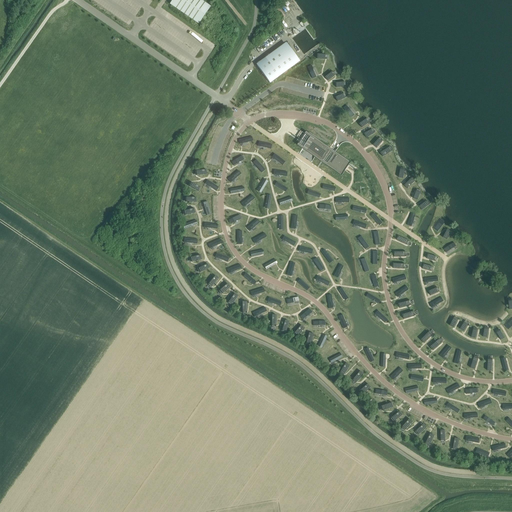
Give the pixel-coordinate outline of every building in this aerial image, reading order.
[(172,0),(170,5),(199,25),(211,7),(200,0),(172,0)] [(269,83),(279,76),(298,61),(291,52),(286,44),(281,48),(256,66),(269,83)] [(315,67),(309,70),(313,79),(318,77),(315,67)] [(332,73),(325,77),(328,81),(334,76),(332,73)] [(347,106),(343,108),(351,118),(355,115),(347,106)] [(274,131),(284,123),(278,117),(269,125),(274,131)] [(366,120),(359,124),(362,128),(369,123),(366,120)] [(310,137),(303,147),(341,173),(348,163),(310,137)] [(379,139),(373,145),(377,148),(382,142),(379,139)] [(389,148),(380,153),(383,157),(391,152),(389,148)] [(274,154),(272,157),(283,166),(285,162),(274,154)] [(242,156),(231,162),(234,166),(244,160),(242,156)] [(256,160),(253,163),(262,173),(265,170),(256,160)] [(238,171),(228,179),(231,183),(241,174),(238,171)] [(264,179),(258,190),(262,192),(268,181),(264,179)] [(411,179),(404,186),(408,189),(415,182),(411,179)] [(207,180),(205,184),(216,191),(219,188),(207,180)] [(277,182),(274,186),(284,192),(286,188),(277,182)] [(191,183),(189,187),(198,192),(200,188),(191,183)] [(252,195),(241,204),(244,207),(255,199),(252,195)] [(207,202),(203,203),(207,216),(211,214),(207,202)] [(426,202),(419,207),(422,210),(429,205),(426,202)] [(374,213),(371,216),(378,225),(381,222),(374,213)] [(412,213),(407,225),(411,227),(416,214),(412,213)] [(239,215),(228,218),(229,224),(240,220),(239,215)] [(257,219),(246,228),(249,231),(260,223),(257,219)] [(441,220),(434,229),(437,232),(445,222),(441,220)] [(194,221),(183,225),(184,229),(196,225),(194,221)] [(354,221),(353,225),(365,229),(367,225),(354,221)] [(264,233),(252,240),(255,244),(266,237),(264,233)] [(284,236),(282,240),(294,246),(296,243),(284,236)] [(361,236),(357,239),(365,250),(369,247),(361,236)] [(399,236),(397,240),(407,245),(408,241),(399,236)] [(220,239),(208,245),(210,249),(222,243),(220,239)] [(454,243),(444,249),(446,253),(456,247),(454,243)] [(326,251),(322,254),(330,264),(333,261),(326,251)] [(216,253),(215,258),(227,262),(229,258),(216,253)] [(317,258),(312,261),(319,271),(324,268),(317,258)] [(365,259),(360,260),(364,272),(369,271),(365,259)] [(273,261),(264,266),(266,270),(276,264),(273,261)] [(291,262),(287,275),(291,277),(295,264),(291,262)] [(207,264),(198,269),(200,273),(209,268),(207,264)] [(340,264),(333,276),(337,278),(344,267),(340,264)] [(240,265),(227,270),(229,274),(241,269),(240,265)] [(246,273),(243,276),(252,284),(255,281),(246,273)] [(377,274),(371,275),(374,286),(379,284),(377,274)] [(215,276),(209,284),(212,287),(219,279),(215,276)] [(318,276),(316,280),(328,286),(330,282),(318,276)] [(301,280),(298,284),(307,291),(310,288),(301,280)] [(227,284),(220,291),(222,294),(230,287),(227,284)] [(406,286),(395,294),(398,297),(409,290),(406,286)] [(263,288),(250,292),(252,296),(265,292),(263,288)] [(342,288),(338,290),(344,299),(348,297),(342,288)] [(368,293),(366,297),(376,303),(379,299),(368,293)] [(234,294),(229,302),(232,305),(238,296),(234,294)] [(441,297),(431,303),(434,307),(444,301),(441,297)] [(269,298),(267,302),(280,306),(281,302),(269,298)] [(265,307),(252,313),(254,317),(267,311),(265,307)] [(309,309),(300,317),(303,320),(312,312),(309,309)] [(378,311),(375,314),(385,323),(388,320),(378,311)] [(343,315),(338,316),(343,329),(348,327),(343,315)] [(464,322),(460,329),(464,332),(468,325),(464,322)] [(301,326),(295,333),(298,336),(305,328),(301,326)] [(501,331),(497,333),(501,340),(505,338),(501,331)] [(429,332),(421,340),(424,343),(432,336),(429,332)] [(323,335),(319,345),(323,347),(328,336),(323,335)] [(438,340),(430,347),(433,351),(441,344),(438,340)] [(448,346),(441,357),(444,359),(452,349),(448,346)] [(369,350),(365,352),(371,363),(375,361),(369,350)] [(457,351),(453,364),(458,365),(462,352),(457,351)] [(341,354),(331,359),(333,363),(343,357),(341,354)] [(346,363),(341,372),(345,374),(350,366),(346,363)] [(400,368),(390,377),(393,380),(403,371),(400,368)] [(360,371),(354,379),(357,382),(364,374),(360,371)] [(368,384),(360,391),(363,394),(371,388),(368,384)] [(458,384),(446,390),(448,394),(460,388),(458,384)] [(491,399),(478,404),(479,408),(492,404),(491,399)] [(449,403),(446,406),(458,414),(460,410),(449,403)] [(400,412),(392,418),(395,421),(403,415),(400,412)] [(485,416),(483,419),(493,426),(495,423),(485,416)] [(409,419),(403,427),(406,430),(413,422),(409,419)] [(424,424),(416,431),(419,434),(427,427),(424,424)] [(430,434),(426,443),(430,445),(434,436),(430,434)] [(477,448),(475,453),(488,458),(490,454),(477,448)]
